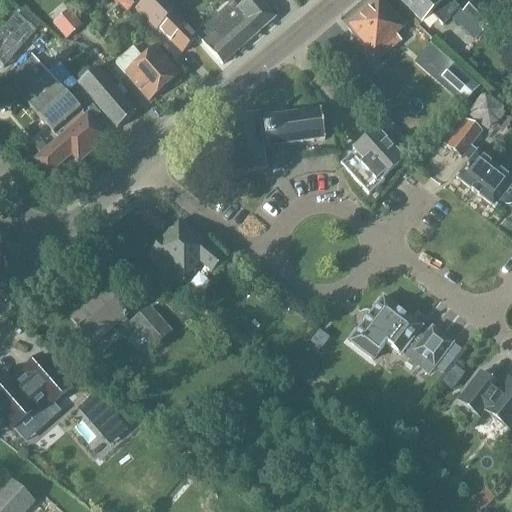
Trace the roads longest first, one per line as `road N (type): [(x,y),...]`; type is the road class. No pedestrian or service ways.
road 1 (tertiary): [(148,163),(338,0)]
road 2 (residential): [(258,254),(287,218),(324,203),(346,210),(387,246)]
road 3 (residential): [(387,246),(346,288),(323,295),(299,288),(258,254)]
road 4 (residential): [(511,284),(494,305),(471,311),(387,246)]
road 5 (residential): [(258,254),(148,163)]
road 6 (tertiary): [(50,243),(148,163)]
